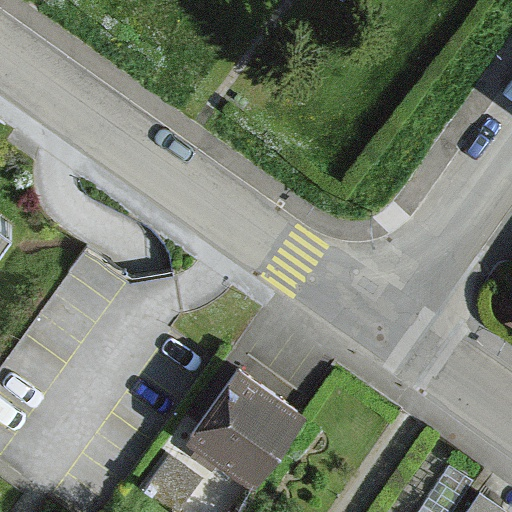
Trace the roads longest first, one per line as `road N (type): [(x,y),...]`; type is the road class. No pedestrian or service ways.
road 1 (residential): [(0,44),(383,311)]
road 2 (residential): [(511,125),(383,311)]
road 3 (residential): [(383,311),(511,402)]
